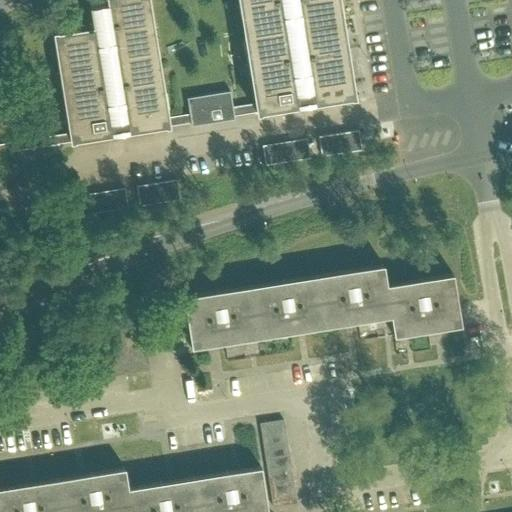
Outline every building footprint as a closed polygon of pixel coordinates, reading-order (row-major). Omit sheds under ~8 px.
[(68,30),(53,32),(69,131),(70,141),(167,126),(165,116),(146,0),(105,0),(106,3),(88,6),(91,20),(91,26),(68,30)] [(237,0),(254,101),(256,111),(352,96),(336,0),(237,0)] [(210,119),(256,111),(254,101),(252,102),(231,105),(229,89),(185,96),(188,112),(169,115),(165,116),(167,126),(190,122),(190,125),(210,122),(210,119)] [(317,135),(320,155),(361,149),(360,148),(357,129),(317,135)] [(0,152),(51,144),(70,141),(69,131),(0,142),(0,152)] [(294,139),(297,159),(309,157),(306,137),(294,139)] [(286,161),(297,159),(294,139),(283,141),(286,161)] [(275,163),(286,161),(283,141),(272,143),(275,163)] [(264,165),(275,163),(272,143),(261,145),(264,165)] [(135,185),(138,205),(179,199),(175,179),(135,185)] [(112,189),(116,209),(127,207),(124,187),(112,189)] [(105,210),(116,209),(112,189),(101,191),(105,210)] [(94,212),(105,210),(101,191),(90,192),(94,212)] [(82,214),(94,212),(90,192),(79,194),(82,214)] [(382,264),(315,274),(323,325),(351,321),(357,320),(390,315),(385,283),(382,264)] [(385,283),(390,315),(393,334),(403,332),(459,324),(456,303),(451,272),(385,283)] [(296,329),(323,325),(315,274),(249,284),(257,336),(291,330),(296,329)] [(225,340),(257,336),(249,284),(181,295),(184,314),(189,346),(216,342),(225,340)] [(119,337),(142,333),(141,321),(117,325),(119,337)] [(121,350),(145,346),(142,333),(119,337),(121,350)] [(122,362),(146,358),(145,346),(121,350),(122,362)] [(124,374),(122,362),(121,350),(109,352),(113,376),(124,374)] [(101,378),(113,376),(109,352),(97,354),(101,378)] [(89,379),(101,378),(97,354),(85,356),(89,379)] [(77,381),(89,379),(85,356),(74,358),(77,381)] [(66,383),(77,381),(74,358),(62,360),(66,383)] [(122,362),(124,374),(126,374),(147,370),(148,370),(146,358),(122,362)] [(54,385),(66,383),(62,360),(50,361),(54,385)] [(42,387),(54,385),(50,361),(38,363),(42,387)] [(30,389),(42,387),(38,363),(27,365),(30,389)] [(18,391),(30,389),(27,365),(15,367),(15,370),(18,391)] [(261,435),(285,431),(283,419),(259,423),(261,435)] [(263,447),(287,443),(285,431),(261,435),(263,447)] [(265,459),(288,455),(287,443),(263,447),(265,459)] [(267,470),(290,467),(288,455),(265,459),(267,470)] [(192,476),(197,511),(266,511),(259,465),(238,469),(231,470),(192,476)] [(129,511),(126,486),(123,467),(83,473),(76,474),(56,477),(61,511),(129,511)] [(268,482),(292,478),(290,467),(267,470),(268,482)] [(197,511),(192,476),(171,479),(165,480),(126,486),(129,511),(197,511)] [(29,482),(0,486),(0,511),(61,511),(56,477),(36,481),(29,482)] [(270,494),(294,490),(292,478),(268,482),(270,494)] [(294,490),(270,494),(272,506),(296,502),(294,490)]
